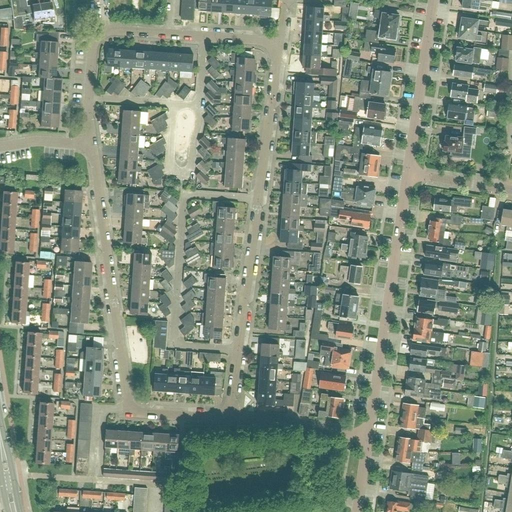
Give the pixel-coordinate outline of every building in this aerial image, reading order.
[(27,6),(26,0),(10,0),(13,17),(29,15),(28,14),(33,13),(34,19),(42,18),(43,23),(42,23),(54,24),(54,23),(53,23),(53,17),(51,3),(32,5),(27,6)] [(211,12),(212,0),(195,0),(195,3),(200,4),(199,11),(211,12)] [(223,13),(224,0),(212,0),(211,12),(223,13)] [(236,0),(224,0),(223,13),(235,14),(236,0)] [(248,0),(236,0),(235,14),(247,15),(248,0)] [(260,0),(248,0),(247,15),(259,16),(260,0)] [(260,0),(259,16),(260,16),(260,18),(267,18),(267,16),(272,16),(272,0),(260,0)] [(493,2),(479,0),(463,0),(462,9),(487,12),(488,8),(492,8),(493,2)] [(367,13),(368,6),(352,3),(351,11),(367,13)] [(324,21),(330,22),(330,16),(324,16),(325,9),(307,7),(307,8),(308,8),(307,20),(324,21)] [(0,17),(11,16),(10,9),(0,10),(0,17)] [(381,26),(399,29),(400,23),(399,21),(399,16),(383,14),(383,12),(375,10),(374,18),(382,19),(381,26)] [(510,14),(500,12),(496,12),(495,19),(509,20),(510,14)] [(459,28),(477,31),(478,27),(489,28),(490,22),(478,20),(478,21),(462,19),(462,22),(460,22),(459,28)] [(307,20),(306,32),(323,33),(324,21),(307,20)] [(336,22),(335,30),(345,30),(346,23),(336,22)] [(371,39),(379,40),(380,38),(396,40),(397,35),(398,34),(399,29),(381,26),(380,32),(372,31),(371,39)] [(477,31),(459,28),(459,34),(460,35),(459,39),(475,41),(475,42),(487,44),(488,37),(477,35),(477,31)] [(306,32),(305,44),(322,45),(323,33),(306,32)] [(511,35),(510,35),(501,34),(499,46),(510,47),(511,35)] [(58,48),(58,43),(48,42),(49,35),(36,35),(36,42),(40,42),(40,53),(40,54),(57,55),(57,54),(59,54),(60,53),(60,49),(59,48),(58,48)] [(372,43),(372,44),(371,51),(379,53),(378,60),(394,63),(394,62),(395,61),(396,57),(395,56),(396,50),(386,49),(387,45),(372,43)] [(305,44),(304,56),(321,57),(327,58),(327,53),(322,53),(322,45),(305,44)] [(474,48),(474,51),(457,48),(456,57),(457,57),(456,62),(457,62),(457,61),(466,63),(466,64),(472,65),(472,63),(480,64),(482,49),(474,48)] [(110,49),(108,67),(104,66),(104,73),(112,73),(112,67),(121,67),(122,50),(110,50),(110,49)] [(133,69),(144,69),(145,69),(146,52),(145,52),(144,50),(140,49),(138,51),(134,51),(133,68),(133,69)] [(121,67),(133,68),(134,51),(122,50),(121,67)] [(348,59),(355,60),(360,61),(361,53),(349,51),(348,59)] [(149,69),(157,70),(158,53),(146,52),(145,69),(144,69),(144,74),(149,75),(149,69)] [(39,59),(39,65),(39,66),(56,67),(57,55),(40,54),(40,53),(32,53),(32,59),(39,59)] [(157,70),(169,71),(170,54),(158,53),(157,70)] [(169,71),(181,72),(182,54),(170,54),(169,71)] [(194,55),(182,54),(181,72),(192,72),(192,73),(193,73),(194,55)] [(208,62),(212,66),(216,70),(222,65),(213,56),(208,62)] [(321,69),(321,57),(304,56),(303,68),(312,69),(312,75),(337,77),(338,62),(332,62),(332,70),(321,69)] [(257,65),(255,65),(255,60),(238,58),(238,59),(237,70),(254,72),(254,71),(257,71),(257,65)] [(507,71),(509,59),(499,58),(497,70),(507,71)] [(355,70),(357,61),(350,60),(348,69),(355,70)] [(14,77),(14,69),(17,70),(18,64),(9,63),(9,77),(14,77)] [(38,78),(44,79),(44,78),(56,79),(56,67),(39,66),(39,65),(32,65),(31,71),(38,71),(38,78)] [(490,79),(491,70),(473,68),(455,65),(454,70),(453,72),(454,73),(453,76),(472,79),(473,73),(475,75),(480,76),(480,78),(485,79),(485,78),(490,79)] [(221,75),(216,70),(212,66),(207,71),(216,80),(221,75)] [(374,74),(372,82),(391,84),(391,79),(390,78),(391,72),(375,70),(375,68),(368,67),(367,73),(374,74)] [(256,76),(254,76),(254,72),(237,70),(230,70),(230,75),(233,76),(233,82),(253,83),(254,83),(256,83),(256,76)] [(43,90),(61,91),(61,80),(62,79),(56,79),(44,78),(44,79),(43,90)] [(114,92),(121,82),(117,79),(107,92),(111,96),(114,92)] [(322,79),(321,85),(330,85),(329,97),(336,98),(338,80),(322,79)] [(138,94),(146,84),(141,80),(131,93),(136,97),(138,94)] [(362,80),(361,87),(359,98),(370,100),(371,94),(388,96),(388,91),(390,90),(391,84),(372,82),(362,80)] [(206,86),(211,91),(214,94),(221,94),(221,88),(218,88),(211,81),(206,86)] [(114,92),(119,96),(126,86),(121,82),(114,92)] [(163,96),(170,86),(165,82),(156,95),(161,99),(163,96)] [(235,94),(253,95),(253,83),(233,82),(229,82),(229,87),(236,87),(235,94)] [(297,95),(314,96),(319,96),(320,91),(314,91),(315,84),(315,85),(315,84),(295,82),(295,90),(297,90),(297,95)] [(146,84),(138,94),(143,98),(151,88),(146,84)] [(469,86),(453,84),(452,89),(451,89),(450,94),(451,94),(451,97),(466,99),(466,102),(477,103),(479,90),(468,89),(469,86)] [(485,84),(483,92),(497,94),(498,86),(485,84)] [(163,96),(168,99),(175,90),(170,86),(163,96)] [(178,96),(184,101),(191,91),(185,86),(178,96)] [(60,103),(61,91),(43,90),(42,102),(60,103)] [(214,94),(211,91),(205,96),(213,103),(219,104),(220,103),(221,94),(214,94)] [(234,106),(252,108),(253,95),(235,94),(234,106)] [(296,107),(313,108),(320,109),(321,104),(313,103),(314,96),(297,95),(296,107)] [(357,112),(358,110),(368,111),(367,117),(384,119),(385,117),(386,118),(387,108),(386,108),(386,106),(368,103),(368,101),(355,99),(353,111),(357,112)] [(328,101),(327,109),(336,110),(336,102),(328,101)] [(42,108),(42,114),(59,115),(60,103),(42,102),(36,102),(36,107),(42,108)] [(204,110),(209,115),(213,119),(213,118),(218,114),(210,105),(204,110)] [(472,127),(473,114),(475,115),(475,109),(467,108),(468,107),(450,105),(449,111),(447,112),(447,115),(448,116),(448,118),(458,119),(459,121),(459,125),(472,127)] [(233,119),(251,120),(252,108),(234,106),(233,119)] [(296,107),(295,119),(312,120),(313,108),(296,107)] [(498,108),(488,107),(488,108),(487,116),(501,119),(503,109),(498,108)] [(340,117),(355,119),(357,120),(358,113),(351,112),(341,110),(340,117)] [(124,112),(123,123),(141,125),(141,113),(142,113),(142,112),(124,111),(124,112)] [(337,122),(338,114),(327,113),(326,121),(337,122)] [(58,127),(59,115),(42,114),(41,126),(40,127),(58,128),(59,127),(58,127)] [(165,121),(168,119),(165,114),(151,122),(154,127),(165,121)] [(217,123),(213,118),(213,119),(209,115),(204,120),(212,128),(217,123)] [(354,128),(355,119),(340,117),(338,125),(354,128)] [(251,120),(233,119),(233,130),(232,130),(232,131),(250,132),(251,120)] [(312,120),(295,119),(294,131),(311,132),(312,120)] [(165,121),(154,127),(158,134),(168,129),(167,127),(168,126),(165,121)] [(141,125),(123,123),(123,135),(140,136),(143,136),(143,131),(140,131),(141,125)] [(356,128),(355,134),(382,138),(382,136),(383,135),(384,132),(383,131),(383,129),(364,126),(364,129),(356,128)] [(464,127),(463,133),(463,138),(446,137),(445,142),(444,143),(443,144),(442,149),(444,150),(444,152),(451,153),(451,157),(460,158),(461,153),(466,154),(466,153),(462,152),(463,145),(472,146),(473,135),(476,135),(476,129),(464,127)] [(311,132),(294,131),(293,143),(310,144),(316,145),(316,133),(311,132)] [(382,138),(355,134),(354,140),(362,142),(362,144),(380,147),(381,145),(382,144),(382,141),(381,139),(382,138)] [(123,135),(122,147),(139,148),(140,136),(123,135)] [(204,137),(198,142),(203,147),(207,151),(212,146),(204,137)] [(228,151),(245,152),(246,140),(246,141),(246,140),(223,138),(223,144),(228,144),(228,151)] [(163,146),(167,144),(164,139),(149,147),(152,152),(163,146)] [(310,156),(310,144),(293,143),(293,155),(292,154),(292,155),(300,156),(300,162),(312,163),(312,156),(310,156)] [(163,146),(152,152),(155,157),(166,151),(163,146)] [(324,146),(324,149),(323,158),(333,158),(334,146),(330,146),(324,146)] [(138,161),(143,161),(143,155),(138,155),(139,148),(122,147),(121,159),(138,161)] [(207,151),(203,147),(198,152),(206,161),(212,155),(207,151)] [(227,156),(227,163),(244,164),(245,152),(228,151),(223,151),(223,156),(227,156)] [(361,165),(378,167),(380,157),(363,154),(363,152),(355,151),(354,157),(362,158),(361,165)] [(121,159),(120,171),(137,172),(141,172),(142,167),(138,167),(138,161),(121,159)] [(197,167),(201,171),(206,175),(211,170),(202,161),(197,167)] [(220,168),(227,168),(226,175),(243,176),(244,164),(227,163),(221,162),(220,168)] [(162,170),(162,171),(165,169),(162,163),(148,171),(151,177),(162,170)] [(285,182),(302,184),(303,172),(311,172),(311,165),(292,164),(292,170),(286,170),(286,171),(284,171),(284,177),(285,177),(285,182)] [(359,180),(360,177),(360,175),(377,178),(378,167),(361,165),(360,171),(344,168),(342,178),(359,180)] [(330,167),(314,166),(314,175),(318,175),(318,172),(330,173),(330,167)] [(162,170),(151,177),(154,182),(154,185),(162,185),(162,177),(165,176),(162,171),(162,170)] [(137,179),(137,172),(120,171),(119,183),(139,185),(139,179),(137,179)] [(206,175),(201,171),(196,176),(205,185),(210,180),(206,175)] [(243,176),(226,175),(225,187),(243,189),(243,188),(242,188),(243,176)] [(319,184),(330,185),(331,176),(320,175),(319,184)] [(342,179),(334,178),(333,188),(341,189),(342,179)] [(285,182),(284,194),(301,195),(307,196),(308,184),(302,184),(285,182)] [(349,188),(348,194),(364,196),(364,195),(374,197),(376,187),(358,185),(358,189),(349,188)] [(328,198),(329,189),(320,188),(319,197),(328,198)] [(65,191),(64,202),(81,204),(82,192),(82,191),(64,190),(64,191),(65,191)] [(3,192),(2,204),(16,205),(17,193),(3,192)] [(364,196),(348,194),(343,193),(342,198),(351,200),(351,199),(356,200),(356,205),(373,207),(374,197),(364,195),(364,196)] [(144,208),(145,208),(150,208),(151,203),(149,202),(149,196),(146,196),(146,195),(128,194),(128,195),(125,196),(125,200),(127,202),(127,206),(144,208)] [(284,194),(283,206),(300,207),(307,208),(307,203),(301,202),(301,195),(284,194)] [(321,199),(320,209),(330,209),(331,200),(321,199)] [(453,201),(435,199),(435,204),(433,205),(433,208),(434,209),(434,211),(450,213),(451,206),(471,208),(472,201),(453,199),(453,201)] [(168,201),(165,206),(175,214),(179,209),(168,201)] [(80,216),(81,204),(64,202),(63,214),(80,216)] [(218,220),(235,221),(236,209),(223,208),(223,203),(213,202),(213,213),(218,213),(218,220)] [(15,217),(16,205),(2,204),(1,217),(15,217)] [(126,218),(143,220),(144,208),(127,206),(126,218)] [(178,216),(175,214),(165,206),(161,211),(174,221),(178,216)] [(192,218),(188,221),(190,224),(199,219),(197,215),(202,212),(199,206),(188,212),(192,218)] [(299,219),(300,207),(283,206),(282,218),(299,219)] [(344,208),(332,206),(330,216),(348,218),(348,220),(352,220),(352,225),(369,228),(371,216),(344,212),(344,208)] [(495,209),(489,208),(487,220),(493,221),(495,209)] [(511,231),(511,210),(504,210),(501,225),(507,226),(506,231),(511,231)] [(63,214),(62,227),(79,228),(80,216),(63,214)] [(431,221),(429,229),(445,232),(446,224),(461,226),(462,217),(452,216),(452,220),(433,218),(433,222),(431,221)] [(15,218),(15,217),(1,217),(0,229),(14,230),(15,223),(20,223),(21,219),(15,218)] [(125,231),(143,232),(143,220),(126,218),(125,231)] [(282,225),(281,230),(299,231),(304,231),(304,226),(299,226),(299,219),(282,218),(282,219),(280,220),(280,224),(282,225)] [(217,232),(234,233),(235,221),(218,220),(217,232)] [(169,222),(163,230),(173,237),(177,233),(175,231),(177,228),(169,222)] [(198,224),(187,230),(190,235),(201,229),(198,224)] [(315,232),(320,233),(325,233),(326,225),(315,224),(315,232)] [(62,227),(61,239),(78,240),(79,228),(62,227)] [(0,229),(0,232),(0,240),(13,242),(14,230),(0,229)] [(204,234),(201,229),(190,235),(187,237),(190,242),(204,234)] [(430,242),(440,243),(443,244),(442,245),(450,246),(451,240),(444,239),(445,232),(429,229),(428,238),(430,238),(430,242)] [(173,237),(163,230),(159,235),(173,245),(176,240),(173,237)] [(280,242),(288,243),(288,249),(303,250),(303,238),(298,238),(299,231),(281,230),(281,242),(280,242)] [(124,243),(142,244),(146,244),(146,239),(142,238),(143,232),(125,231),(125,242),(124,242),(124,243)] [(217,232),(216,243),(216,244),(233,245),(234,233),(217,232)] [(328,242),(335,243),(336,233),(329,232),(328,242)] [(348,245),(366,248),(368,237),(360,236),(360,233),(352,232),(351,238),(349,237),(348,244),(348,245)] [(78,251),(78,240),(61,239),(61,250),(60,250),(60,251),(78,252),(78,251)] [(0,253),(13,254),(13,242),(0,240),(0,253)] [(211,255),(213,256),(233,257),(233,256),(235,256),(235,251),(233,250),(233,245),(216,244),(216,243),(211,243),(211,249),(211,255)] [(322,244),(311,243),(311,252),(322,252),(322,244)] [(341,250),(347,251),(347,253),(349,253),(348,258),(356,259),(357,257),(365,259),(366,248),(348,245),(348,244),(342,244),(341,250)] [(459,251),(451,250),(427,246),(425,257),(426,257),(426,256),(440,259),(439,260),(449,262),(450,257),(458,258),(459,251)] [(185,254),(188,258),(188,259),(199,253),(196,247),(185,254)] [(334,258),(335,250),(326,248),(325,257),(334,258)] [(160,250),(159,255),(169,269),(175,265),(175,251),(160,250)] [(290,270),(297,271),(297,265),(291,265),(291,259),(294,259),(295,252),(282,251),(282,257),(274,257),(274,258),(274,269),(290,270)] [(152,267),(153,255),(135,253),(135,254),(133,255),(133,261),(134,262),(134,266),(152,267)] [(202,258),(199,253),(188,259),(188,258),(185,260),(188,266),(197,261),(202,258)] [(492,256),(482,255),(481,263),(491,264),(492,256)] [(57,256),(56,266),(66,266),(67,257),(57,256)] [(234,262),(232,262),(233,257),(213,256),(212,268),(214,268),(232,269),(232,268),(234,268),(234,262)] [(75,262),(74,274),(91,275),(92,264),(92,263),(74,262),(75,262)] [(14,275),(28,276),(29,264),(15,263),(14,275)] [(443,264),(443,266),(426,263),(425,268),(424,269),(423,273),(424,274),(424,275),(442,278),(442,277),(451,279),(452,270),(456,271),(456,266),(443,264)] [(134,266),(133,278),(151,279),(152,267),(134,266)] [(350,282),(360,284),(360,282),(362,281),(363,269),(362,269),(363,267),(352,266),(352,267),(341,266),(340,274),(345,275),(344,280),(350,281),(350,282)] [(290,282),(295,283),(295,277),(290,277),(290,270),(274,269),(273,281),(290,282)] [(166,280),(169,283),(174,280),(167,270),(161,273),(166,280)] [(91,275),(74,274),(73,274),(72,286),(91,287),(91,275)] [(209,283),(208,290),(226,291),(227,279),(225,279),(226,276),(217,275),(217,278),(214,278),(215,275),(205,274),(204,282),(209,283)] [(13,287),(27,288),(28,276),(14,275),(13,287)] [(193,276),(183,284),(188,290),(198,282),(193,276)] [(133,290),(150,291),(151,279),(133,278),(131,279),(131,284),(133,285),(132,290),(133,290)] [(421,287),(437,290),(438,285),(466,289),(467,283),(439,279),(438,281),(432,280),(422,279),(421,287)] [(169,283),(166,280),(161,283),(167,293),(173,289),(169,283)] [(289,294),(295,294),(296,289),(289,289),(290,282),(273,281),(272,293),(289,294)] [(72,286),(72,298),(90,299),(91,287),(72,286)] [(336,288),(322,286),(321,292),(335,294),(336,288)] [(26,300),(27,288),(13,287),(13,299),(26,300)] [(303,292),(306,292),(305,296),(311,296),(311,287),(306,287),(306,288),(303,287),(301,289),(301,290),(303,292)] [(457,297),(436,294),(437,290),(421,287),(420,296),(432,298),(436,299),(435,301),(456,303),(457,297)] [(133,290),(132,302),(149,303),(150,291),(133,290)] [(182,298),(187,303),(192,300),(197,296),(192,290),(182,298)] [(225,303),(226,291),(208,290),(208,302),(225,303)] [(295,301),(288,301),(289,294),(272,293),(271,305),(288,307),(295,307),(295,301)] [(160,298),(164,304),(167,307),(172,304),(165,294),(160,298)] [(335,305),(358,308),(359,297),(337,294),(335,305)] [(71,310),(88,311),(89,311),(90,299),(72,298),(68,298),(68,303),(71,303),(71,310)] [(13,299),(12,311),(25,312),(26,300),(13,299)] [(192,300),(187,303),(182,307),(186,313),(196,305),(192,300)] [(418,312),(425,313),(434,314),(436,305),(439,306),(439,307),(449,309),(449,312),(457,313),(458,305),(429,300),(428,302),(420,300),(419,305),(418,306),(418,309),(418,310),(418,312)] [(148,315),(149,303),(132,302),(131,314),(149,316),(149,315),(148,315)] [(208,302),(207,314),(224,315),(225,303),(208,302)] [(172,314),(167,307),(164,304),(159,308),(166,318),(172,314)] [(500,304),(500,314),(508,314),(508,304),(500,304)] [(287,318),(288,307),(271,305),(270,317),(287,318)] [(358,308),(335,305),(334,316),(356,319),(358,308)] [(83,334),(84,323),(88,324),(88,323),(87,323),(88,311),(71,310),(53,309),(53,314),(71,315),(70,322),(70,321),(70,322),(70,333),(83,334)] [(25,312),(12,311),(11,323),(25,324),(25,317),(29,318),(29,313),(25,313),(25,312)] [(181,321),(185,327),(190,323),(195,319),(190,314),(181,321)] [(223,327),(224,315),(207,314),(206,326),(223,327)] [(269,329),(286,331),(290,331),(291,325),(287,325),(287,318),(270,317),(269,329)] [(310,339),(314,339),(328,342),(329,336),(318,334),(321,318),(314,317),(310,339)] [(431,332),(431,331),(433,324),(447,326),(448,319),(438,318),(438,320),(433,320),(417,318),(415,329),(431,332)] [(203,334),(206,324),(197,322),(195,333),(203,334)] [(329,322),(328,331),(337,332),(337,337),(352,340),(352,338),(354,337),(354,333),(353,332),(354,328),(339,326),(339,324),(329,322)] [(194,329),(190,323),(185,327),(180,331),(185,337),(194,329)] [(300,323),(299,331),(294,330),(293,337),(305,337),(305,331),(306,323),(300,323)] [(223,327),(206,326),(205,337),(205,338),(223,339),(222,339),(223,327)] [(413,341),(424,342),(436,344),(437,341),(443,341),(444,333),(431,331),(431,332),(415,329),(413,341)] [(48,338),(57,339),(63,340),(63,333),(49,331),(48,334),(41,333),(27,333),(26,345),(40,346),(41,338),(48,338)] [(335,349),(335,348),(336,343),(322,341),(320,355),(326,356),(350,360),(352,351),(335,349)] [(480,341),(478,351),(478,352),(486,353),(486,352),(487,342),(480,341)] [(68,342),(67,352),(75,352),(76,342),(68,342)] [(262,344),(262,345),(261,356),(279,357),(279,356),(283,357),(283,351),(279,351),(280,345),(262,344)] [(411,355),(421,356),(426,357),(427,353),(445,356),(446,349),(412,344),(411,355)] [(39,358),(40,346),(26,345),(25,357),(39,358)] [(103,361),(103,349),(86,347),(86,348),(86,352),(82,352),(80,353),(80,359),(85,359),(85,360),(102,361),(103,361)] [(478,352),(478,351),(474,351),(472,366),(478,366),(478,365),(488,366),(490,352),(486,352),(486,353),(478,352)] [(221,354),(206,353),(205,362),(221,363),(221,354)] [(261,368),(278,369),(282,370),(282,363),(279,363),(279,357),(261,356),(260,368),(261,368)] [(349,369),(350,360),(326,356),(325,366),(332,367),(332,366),(349,369)] [(38,370),(39,358),(25,357),(25,369),(38,370)] [(426,358),(426,360),(420,359),(412,358),(411,360),(410,362),(410,365),(410,371),(418,372),(425,373),(425,372),(433,373),(433,377),(449,379),(450,379),(451,371),(435,368),(435,367),(433,366),(435,360),(426,358)] [(85,360),(84,372),(101,373),(102,361),(85,360)] [(307,368),(319,369),(320,362),(308,361),(307,368)] [(306,363),(300,362),(295,362),(294,370),(299,371),(299,370),(306,371),(306,363)] [(278,369),(261,368),(260,380),(277,381),(278,369)] [(38,382),(38,370),(25,369),(24,381),(38,382)] [(156,372),(156,374),(155,392),(167,393),(168,373),(167,373),(167,369),(162,369),(162,372),(156,372)] [(175,373),(168,373),(167,393),(179,393),(180,371),(180,369),(175,369),(175,373)] [(179,393),(191,394),(192,372),(180,371),(179,393)] [(84,384),(101,385),(101,373),(84,372),(84,384)] [(204,372),(192,372),(191,394),(203,395),(204,377),(204,372)] [(203,395),(215,396),(216,386),(222,387),(223,372),(211,372),(211,378),(204,377),(203,395)] [(292,382),(301,383),(302,375),(293,374),(292,382)] [(320,387),(344,390),(345,382),(346,382),(347,377),(322,374),(320,387)] [(408,377),(406,385),(415,386),(415,388),(434,390),(435,383),(443,385),(442,386),(454,388),(456,380),(450,379),(449,379),(433,377),(431,385),(425,384),(426,380),(418,379),(408,377)] [(277,381),(260,380),(259,392),(276,393),(277,381)] [(38,382),(24,381),(23,393),(37,394),(38,382)] [(301,383),(292,382),(292,383),(291,383),(290,395),(295,395),(300,395),(301,383)] [(82,396),(84,396),(84,400),(91,400),(91,397),(100,397),(101,385),(84,384),(77,383),(76,388),(83,388),(82,395),(82,396)] [(415,386),(406,385),(405,395),(415,396),(423,398),(424,394),(449,398),(450,392),(434,390),(415,388),(415,386)] [(305,391),(303,404),(314,405),(315,392),(305,391)] [(276,393),(259,392),(258,404),(294,407),(295,395),(290,395),(284,394),(284,401),(275,400),(276,393)] [(328,401),(327,406),(342,409),(343,399),(328,397),(329,395),(322,394),(321,400),(328,401)] [(257,396),(249,397),(250,414),(258,413),(257,396)] [(486,398),(474,397),(473,407),(486,409),(486,398)] [(39,403),(38,415),(52,416),(53,404),(39,403)] [(445,404),(431,403),(430,409),(444,411),(445,404)] [(404,404),(402,415),(424,419),(426,407),(404,404)] [(312,417),(313,406),(303,405),(302,415),(312,417)] [(341,418),(342,409),(327,406),(326,412),(320,411),(319,418),(325,418),(326,416),(341,418)] [(37,427),(51,428),(52,416),(38,415),(37,427)] [(424,419),(402,415),(400,428),(415,430),(416,427),(419,428),(418,435),(431,437),(431,434),(432,434),(433,430),(429,429),(430,424),(424,423),(424,419)] [(37,439),(51,440),(51,428),(37,427),(37,439)] [(111,448),(118,449),(120,431),(107,430),(106,453),(111,454),(111,448)] [(132,432),(120,431),(118,449),(130,450),(132,432)] [(132,432),(130,450),(130,454),(135,455),(135,450),(142,450),(144,433),(132,432)] [(155,434),(144,433),(142,450),(141,455),(146,455),(147,450),(153,451),(154,451),(155,434)] [(154,451),(153,451),(153,456),(159,456),(159,451),(166,452),(168,434),(155,434),(154,451)] [(179,435),(168,434),(166,452),(165,457),(170,457),(171,452),(178,453),(179,453),(180,435),(179,435)] [(399,437),(397,449),(419,453),(419,451),(424,452),(425,442),(434,443),(436,434),(432,434),(431,434),(431,437),(418,435),(417,440),(399,437)] [(36,451),(50,452),(51,440),(37,439),(36,451)] [(418,457),(419,453),(397,449),(395,462),(410,464),(411,456),(418,457)] [(49,465),(50,452),(36,451),(35,464),(49,465)] [(511,463),(511,455),(503,454),(502,458),(510,460),(510,463),(511,463)] [(181,474),(170,474),(171,463),(164,463),(164,473),(165,473),(164,482),(180,483),(181,474)] [(435,469),(430,468),(423,468),(422,480),(434,481),(435,469)] [(104,477),(116,478),(117,470),(104,469),(104,477)] [(129,471),(117,470),(116,478),(128,479),(129,471)] [(140,480),(141,472),(129,471),(128,479),(140,480)] [(392,480),(419,484),(420,479),(410,477),(411,474),(393,471),(392,480)] [(153,472),(146,472),(141,472),(140,480),(152,481),(153,472)] [(164,473),(153,472),(152,481),(164,482),(165,473),(164,473)] [(510,494),(511,494),(511,481),(499,479),(498,483),(506,485),(506,487),(511,488),(510,494)] [(425,500),(428,484),(419,484),(392,480),(390,489),(408,492),(407,495),(410,495),(410,497),(425,500)] [(495,500),(495,504),(511,506),(511,494),(510,494),(509,499),(504,498),(503,501),(495,500)] [(415,499),(414,505),(429,507),(430,501),(415,499)] [(388,501),(386,511),(408,511),(410,504),(395,501),(395,503),(388,501)]
